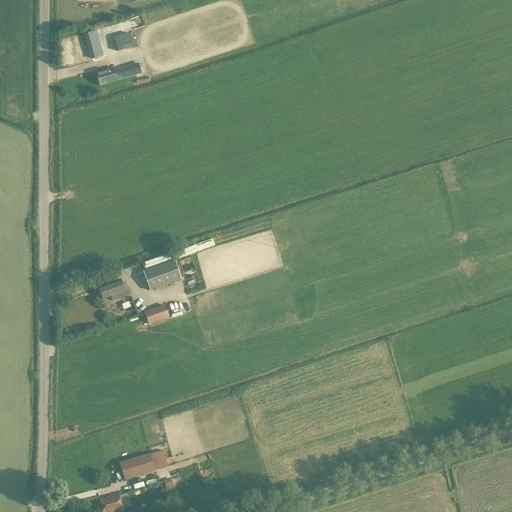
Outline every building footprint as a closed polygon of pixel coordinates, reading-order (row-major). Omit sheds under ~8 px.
[(85,29),(91,56),(105,53),(98,26),(85,29)] [(117,51),(133,47),(129,33),(113,37),(117,51)] [(138,63),(115,70),(114,68),(95,73),(99,86),(118,80),(117,80),(141,73),(138,63)] [(150,291),(180,279),(173,260),(142,271),(150,291)] [(130,294),(129,293),(125,281),(121,283),(120,280),(98,288),(102,299),(111,296),(112,301),(120,298),(130,294)] [(169,317),(165,306),(145,313),(149,324),(169,317)] [(150,453),(119,463),(124,481),(155,471),(155,470),(168,466),(163,450),(150,454),(150,453)] [(212,468),(202,470),(204,477),(214,475),(212,468)] [(172,478),(165,480),(168,490),(175,489),(172,478)] [(119,494),(100,499),(103,511),(114,511),(123,510),(119,494)]
